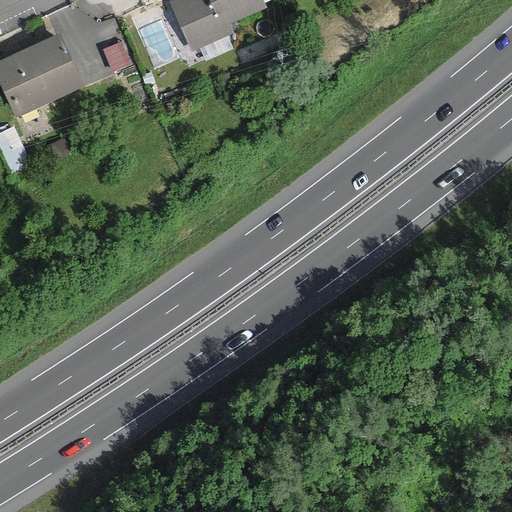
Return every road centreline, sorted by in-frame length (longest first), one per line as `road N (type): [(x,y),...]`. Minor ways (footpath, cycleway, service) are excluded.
road 1 (motorway): [(511,48),(304,211),(0,419)]
road 2 (motorway): [(0,486),(204,354),(511,122)]
